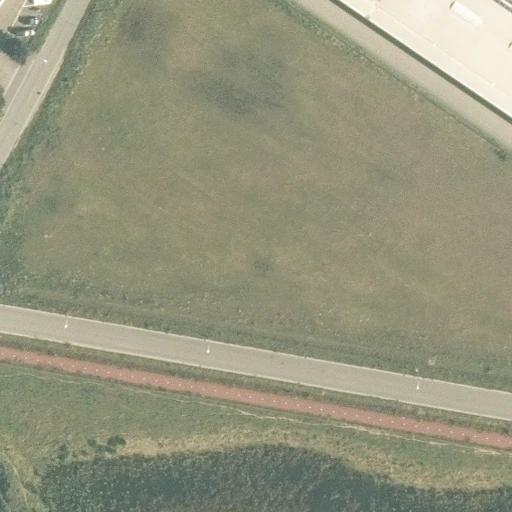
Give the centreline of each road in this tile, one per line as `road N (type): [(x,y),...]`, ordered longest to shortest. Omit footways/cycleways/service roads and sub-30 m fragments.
road 1 (unclassified): [(0,317),(511,406)]
road 2 (unclassified): [(0,148),(79,0)]
